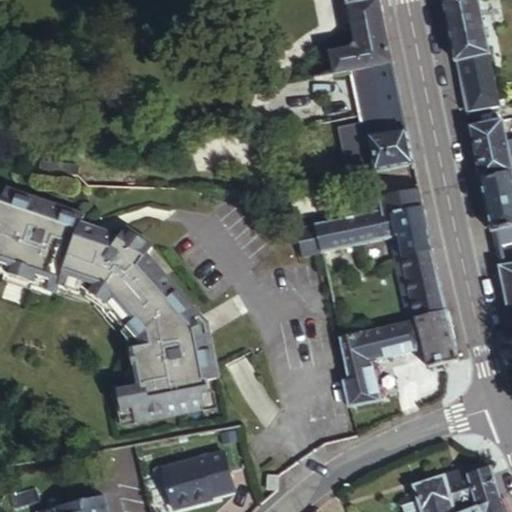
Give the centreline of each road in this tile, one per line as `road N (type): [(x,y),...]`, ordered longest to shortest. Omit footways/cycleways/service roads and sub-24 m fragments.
road 1 (residential): [(503,407),(466,279),(406,0)]
road 2 (unclassified): [(285,511),(377,447),(503,407)]
